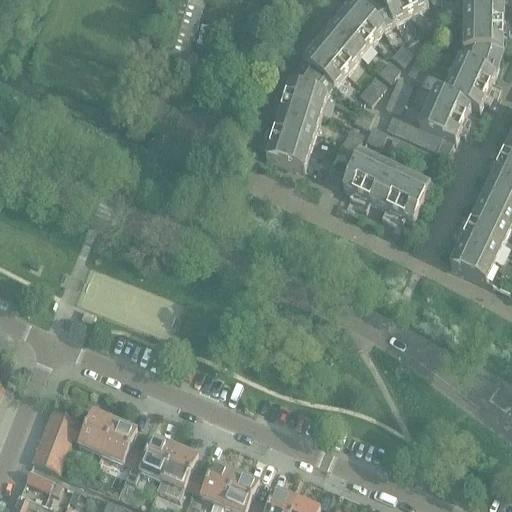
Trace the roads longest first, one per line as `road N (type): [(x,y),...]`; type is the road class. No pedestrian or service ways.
road 1 (unclassified): [(481,392),(366,326),(0,167)]
road 2 (residential): [(437,511),(52,345)]
road 3 (residential): [(0,479),(52,345)]
